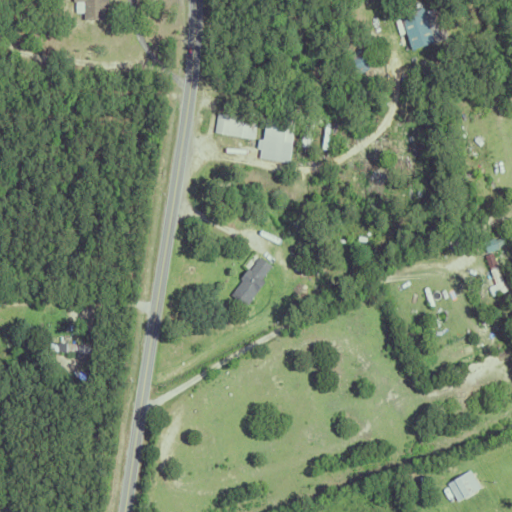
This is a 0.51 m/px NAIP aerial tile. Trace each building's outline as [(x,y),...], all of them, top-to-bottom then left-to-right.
[(107,0),(107,10),(103,10),(102,18),(81,17),(81,2),(70,1),(70,0),(107,0)] [(436,10),(445,38),(409,50),(398,16),(421,9),(423,15),(436,10)] [(338,59),(361,47),(371,66),(349,79),(338,59)] [(215,113),(222,114),(223,105),(250,108),(249,114),(254,115),(251,139),(212,134),(215,113)] [(256,158),(257,150),(254,149),(255,139),(260,140),(265,110),(294,114),(287,163),(256,158)] [(320,150),(323,124),(328,125),(324,150),(320,150)] [(390,133),(393,128),(417,143),(414,147),(390,133)] [(387,138),(390,134),(413,150),(410,154),(387,138)] [(328,216),(342,215),(343,232),(329,233),(328,216)] [(509,290),(496,253),(484,257),(497,295),(509,290)] [(239,280),(237,279),(246,268),(248,269),(257,257),(269,266),(259,279),(263,282),(244,307),(228,295),(239,280)] [(47,349),(48,338),(87,340),(87,351),(47,349)] [(461,492),(454,497),(442,479),(460,467),(462,470),(466,467),(477,483),(471,487),(470,485),(460,491),(461,492)]
